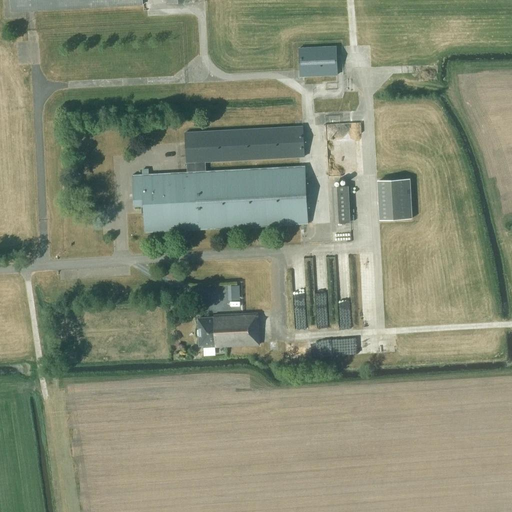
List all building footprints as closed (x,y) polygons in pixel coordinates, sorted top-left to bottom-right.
[(10,0),(11,12),(143,5),(142,0),(10,0)] [(336,47),(299,49),(300,77),(338,75),(336,47)] [(134,205),(144,205),(145,233),(307,224),(304,165),(205,171),(205,162),(303,157),(302,126),(185,132),(187,172),(133,175),(134,205)] [(410,178),(380,180),(382,220),(412,218),(410,178)] [(350,222),(348,186),(334,186),(336,223),(350,222)] [(304,278),(304,257),(295,257),(295,261),(293,261),(294,278),(304,278)] [(241,296),(241,281),(229,281),(229,296),(241,296)] [(198,319),(199,320),(200,345),(211,345),(211,348),(259,345),(258,320),(258,313),(213,316),(213,318),(198,319)]
